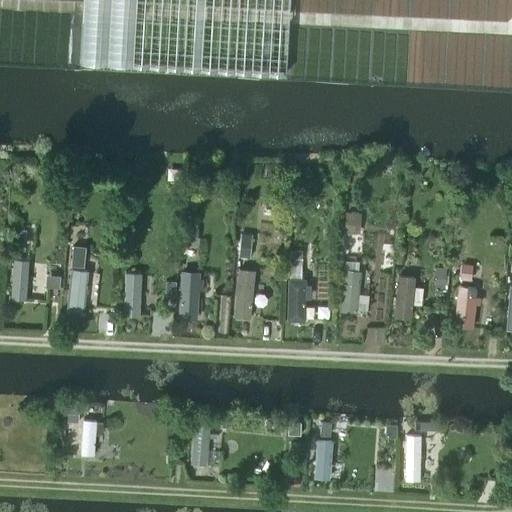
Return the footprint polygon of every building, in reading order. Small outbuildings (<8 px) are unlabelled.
[(129,195),(144,195),(144,183),(129,183),(129,195)] [(345,212),(343,232),(359,233),(361,213),(345,212)] [(17,228),(15,245),(26,246),(28,229),(17,228)] [(185,230),(184,242),(196,242),(197,230),(185,230)] [(238,255),(249,256),(251,233),(240,232),(238,255)] [(71,254),(71,264),(83,266),(84,255),(71,254)] [(15,258),(12,300),(24,301),(27,259),(15,258)] [(462,264),(460,278),(470,280),(472,266),(462,264)] [(437,267),(435,286),(444,287),(446,268),(437,267)] [(71,269),(66,310),(82,312),(87,270),(71,268),(71,269)] [(239,269),(234,316),(248,318),(253,270),(239,269)] [(343,271),(339,312),(355,314),(359,272),(343,271)] [(182,272),(179,320),(195,321),(196,293),(201,294),(202,282),(197,281),(198,273),(182,272)] [(140,274),(124,273),(121,317),(138,318),(140,274)] [(399,275),(395,319),(409,320),(413,277),(399,275)] [(289,279),(288,321),(304,322),(305,302),(309,302),(309,286),(305,286),(305,281),(305,280),(289,279)] [(459,287),(455,329),(471,330),(473,306),(479,307),(480,300),(474,299),(475,288),(459,287)] [(84,420),(80,458),(94,459),(97,421),(84,420)] [(208,425),(194,424),(190,465),(205,466),(208,425)] [(420,437),(405,436),(404,482),(419,483),(420,437)] [(331,442),(317,441),(313,480),(327,481),(331,442)]
